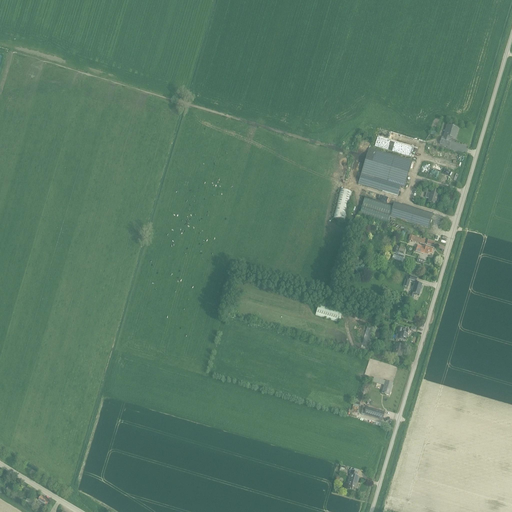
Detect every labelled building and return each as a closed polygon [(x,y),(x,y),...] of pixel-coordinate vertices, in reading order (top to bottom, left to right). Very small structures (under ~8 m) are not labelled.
[(441,138),(440,144),(449,147),(451,141),(450,140),(450,138),(455,139),(458,129),(447,126),(443,139),(441,138)] [(369,148),(358,185),(396,196),(399,187),(404,188),(412,161),(382,152),(369,148)] [(341,190),(334,218),(345,221),(352,192),(341,190)] [(429,199),(428,202),(435,205),(439,192),(431,190),(430,194),(427,193),(425,198),(429,199)] [(390,217),(428,229),(433,214),(394,202),(393,205),(365,197),(359,216),(388,224),(390,217)] [(417,245),(416,251),(428,255),(429,253),(432,254),(434,248),(426,246),(423,246),(423,247),(417,245)] [(404,258),(403,258),(403,256),(404,257),(405,255),(397,252),(399,247),(395,246),(393,253),(396,254),(396,255),(394,254),(392,259),(402,262),(404,258)] [(407,275),(405,280),(403,287),(408,288),(410,282),(409,281),(409,280),(416,282),(417,278),(410,276),(407,275)] [(419,295),(422,285),(415,283),(413,293),(411,292),(409,297),(413,298),(415,294),(419,295)] [(315,315),(340,322),(343,311),(319,304),(315,315)] [(367,325),(362,344),(360,349),(369,351),(371,344),(376,327),(379,319),(355,312),(352,321),(362,324),(362,323),(367,325)] [(407,334),(406,334),(407,331),(400,329),(399,333),(401,333),(400,336),(396,334),(395,339),(400,340),(400,339),(405,341),(407,334)] [(400,357),(403,347),(396,344),(393,355),(400,357)] [(389,396),(393,384),(385,382),(382,394),(389,396)] [(360,414),(364,415),(382,420),(384,413),(366,407),(363,406),(360,414)] [(346,485),(345,486),(356,489),(360,477),(358,477),(357,476),(358,473),(350,470),(349,474),(350,475),(347,485),(346,485)] [(44,510),(49,501),(41,496),(38,500),(36,499),(36,500),(34,499),(33,500),(28,497),(25,502),(32,506),(35,502),(36,503),(41,506),(40,507),(44,510)]
